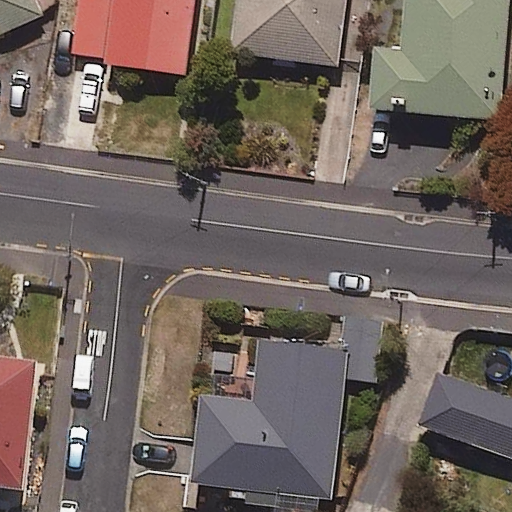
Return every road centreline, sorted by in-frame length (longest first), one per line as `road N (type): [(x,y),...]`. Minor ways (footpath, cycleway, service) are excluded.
road 1 (tertiary): [(121,207),(511,258)]
road 2 (residential): [(121,207),(90,511)]
road 3 (tertiary): [(0,192),(121,207)]
